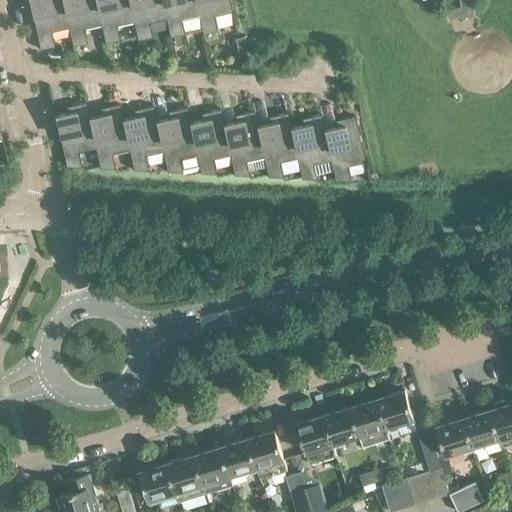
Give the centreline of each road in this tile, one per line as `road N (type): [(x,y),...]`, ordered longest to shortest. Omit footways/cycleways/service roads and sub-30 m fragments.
road 1 (residential): [(0,476),(488,327)]
road 2 (residential): [(15,70),(299,85),(318,74)]
road 3 (tertiary): [(245,306),(384,267),(511,252)]
road 4 (residential): [(31,208),(38,167),(15,70)]
